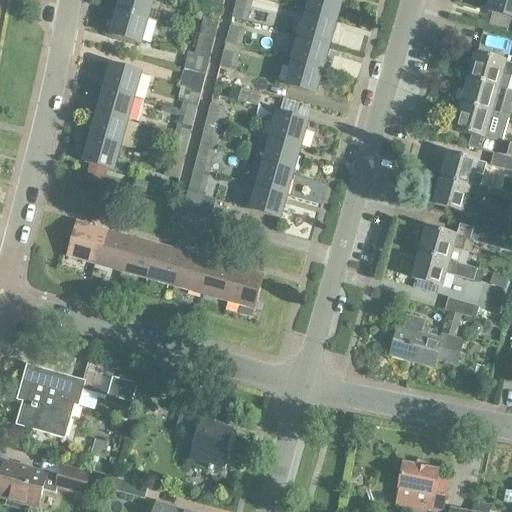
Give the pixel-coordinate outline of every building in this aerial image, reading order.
[(122,0),(119,11),(148,19),(159,22),(164,0),(122,0)] [(207,0),(206,7),(222,11),(224,0),(207,0)] [(253,0),(236,0),(232,17),(247,22),(253,0)] [(311,0),(307,14),(336,22),(342,0),(311,0)] [(511,0),(490,0),(486,14),(511,20),(511,0)] [(222,11),(206,7),(199,34),(215,38),(222,11)] [(148,19),(119,11),(112,37),(141,45),(148,19)] [(336,22),(307,14),(301,37),(330,45),(336,22)] [(229,25),(225,40),(241,44),(245,29),(229,25)] [(215,38),(199,34),(194,54),(187,53),(183,69),(206,75),(215,38)] [(330,45),(301,37),(294,60),(323,68),(330,45)] [(222,49),(218,65),(234,70),(238,54),(222,49)] [(511,63),(476,53),(468,81),(508,92),(511,77),(511,76),(511,63)] [(323,68),(294,60),(287,85),(316,93),(323,68)] [(104,91),(134,98),(141,74),(111,66),(104,91)] [(206,75),(183,69),(180,84),(186,85),(202,89),(206,75)] [(468,81),(461,105),(501,117),(508,92),(468,81)] [(202,89),(186,85),(180,110),(196,114),(202,89)] [(239,102),(241,92),(232,89),(229,99),(239,102)] [(242,89),(239,102),(258,107),(262,94),(242,89)] [(134,98),(104,91),(98,115),(127,122),(134,98)] [(211,103),(207,119),(222,123),(226,107),(211,103)] [(509,119),(501,117),(461,105),(457,104),(450,130),(453,131),(453,132),(471,137),(468,149),(494,157),(511,162),(511,144),(494,140),(495,137),(503,139),(509,119)] [(196,114),(180,110),(174,134),(190,138),(196,114)] [(272,138),(301,146),(307,122),(278,114),(272,138)] [(98,115),(91,138),(121,145),(131,148),(133,138),(124,135),(127,122),(98,115)] [(222,123),(207,119),(200,145),(215,150),(222,123)] [(190,138),(174,134),(168,157),(184,161),(190,138)] [(121,145),(91,138),(84,164),(113,172),(121,145)] [(301,146),(272,138),(264,164),(293,172),(301,146)] [(215,150),(200,145),(195,167),(210,171),(215,150)] [(440,180),(471,188),(475,175),(483,178),(486,167),(447,155),(440,180)] [(184,161),(168,157),(164,176),(179,180),(184,161)] [(511,162),(494,157),(491,166),(511,172),(511,162)] [(293,172),(264,164),(259,184),(287,193),(293,172)] [(195,167),(189,191),(204,195),(210,171),(195,167)] [(89,173),(87,181),(102,184),(104,176),(89,173)] [(471,188),(440,180),(432,206),(463,215),(468,200),(476,203),(479,192),(471,189),(471,188)] [(136,181),(133,190),(146,193),(148,184),(136,181)] [(287,193),(259,184),(251,213),(279,221),(287,193)] [(476,217),(473,229),(500,237),(504,225),(476,217)] [(95,265),(104,231),(78,224),(68,258),(95,265)] [(419,253),(458,264),(465,240),(426,229),(419,253)] [(500,237),(473,229),(469,241),(497,249),(500,237)] [(104,231),(95,265),(122,273),(131,239),(104,231)] [(158,246),(131,239),(122,273),(148,280),(158,246)] [(184,254),(158,246),(148,280),(175,288),(184,254)] [(458,264),(419,253),(411,280),(442,289),(446,275),(454,277),(474,283),(478,270),(458,264)] [(211,261),(184,254),(175,288),(201,295),(211,261)] [(211,261),(201,295),(228,303),(237,269),(211,261)] [(237,269),(228,303),(255,310),(255,309),(256,303),(264,277),(237,269)] [(445,311),(462,316),(476,320),(479,308),(448,299),(445,311)] [(464,341),(442,335),(441,334),(440,339),(422,334),(425,322),(408,317),(404,331),(398,329),(391,357),(433,369),(435,362),(456,368),(464,341)] [(474,322),(471,334),(477,336),(484,331),(486,326),(474,322)] [(25,367),(16,400),(23,402),(16,427),(65,440),(74,406),(79,408),(79,404),(104,402),(121,406),(117,418),(128,422),(138,386),(86,370),(82,383),(25,367)] [(184,404),(181,417),(190,420),(186,433),(199,437),(191,465),(222,474),(223,470),(227,471),(233,447),(230,446),(234,432),(215,426),(218,413),(194,406),(184,404)] [(144,411),(148,416),(155,412),(151,406),(144,411)] [(7,461),(0,487),(0,496),(10,499),(9,505),(28,510),(29,504),(40,507),(45,489),(58,493),(59,487),(86,494),(92,473),(64,466),(61,477),(49,474),(50,473),(32,468),(32,466),(20,463),(20,465),(7,461)] [(400,489),(398,502),(441,511),(447,483),(436,481),(438,472),(404,465),(399,489),(400,489)] [(96,466),(94,472),(110,477),(112,471),(96,466)] [(129,482),(118,479),(112,477),(109,488),(146,499),(149,488),(129,482)]
